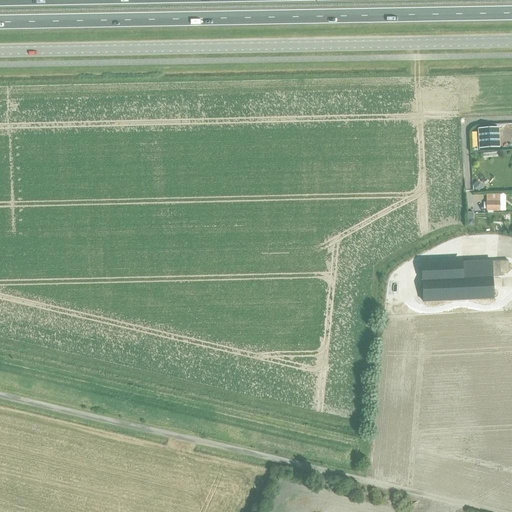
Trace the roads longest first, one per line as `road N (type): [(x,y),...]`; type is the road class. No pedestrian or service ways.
road 1 (trunk): [(0,22),(511,12)]
road 2 (secondary): [(0,51),(511,41)]
road 3 (track): [(0,394),(492,511)]
road 4 (trunk): [(158,0),(0,2)]
